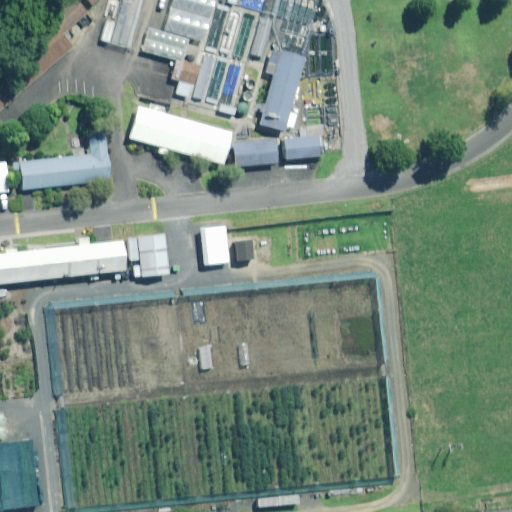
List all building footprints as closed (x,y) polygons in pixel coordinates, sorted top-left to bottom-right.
[(139,0),(118,0),(112,24),(104,22),(98,41),(126,49),(139,0)] [(215,0),(173,0),(165,30),(204,41),(215,0)] [(0,66),(0,111),(73,49),(61,36),(88,13),(77,1),(0,66)] [(215,54),(226,11),(214,8),(203,51),(215,54)] [(229,58),(240,15),(228,12),(217,55),(229,58)] [(245,55),(254,19),(243,16),(232,59),(243,62),(245,55)] [(275,21),(263,18),(252,55),(264,59),(275,21)] [(190,41),(148,29),(142,50),(184,62),(190,41)] [(274,75),(259,126),(284,133),(305,59),(273,50),(266,73),(274,75)] [(202,55),(190,99),(203,103),(215,58),(202,55)] [(217,59),(205,103),(218,107),(230,62),(217,59)] [(196,68),(173,62),(168,81),(176,84),(173,95),(187,99),(196,68)] [(231,133),(137,106),(127,139),(222,166),(231,133)] [(91,154),(20,162),(23,191),(111,181),(106,133),(89,135),(91,154)] [(321,135),(284,140),(287,161),(324,157),(321,135)] [(276,139),(232,144),(234,167),(279,162),(276,139)] [(6,162),(0,162),(0,192),(9,192),(6,162)] [(225,264),(221,228),(199,231),(202,267),(225,264)] [(165,236),(137,239),(141,278),(169,275),(165,236)] [(124,241),(0,253),(0,283),(127,271),(124,241)] [(0,511),(34,509),(29,442),(0,444),(0,511)] [(254,509),(296,505),(295,496),(253,500),(254,509)]
